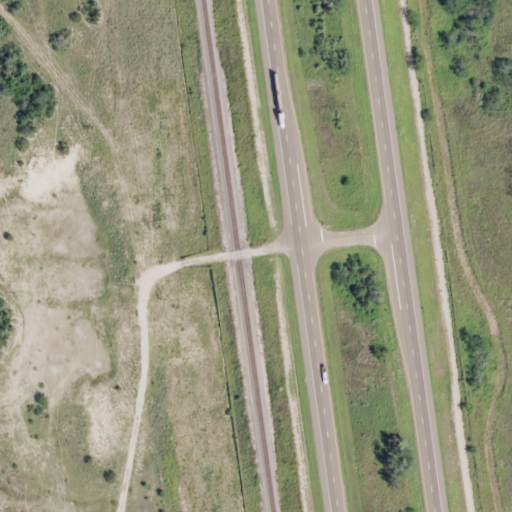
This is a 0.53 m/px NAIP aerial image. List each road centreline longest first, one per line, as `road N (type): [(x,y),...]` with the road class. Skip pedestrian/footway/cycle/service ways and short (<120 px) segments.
road 1 (trunk): [(271,0),(342,511)]
road 2 (trunk): [(438,511),(369,0)]
